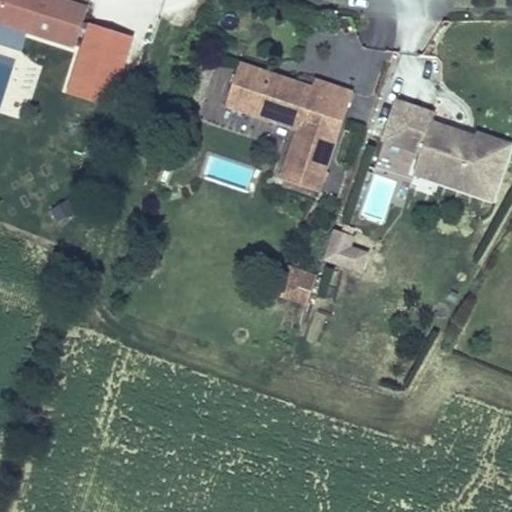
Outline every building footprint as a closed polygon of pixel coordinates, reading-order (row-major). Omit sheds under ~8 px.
[(87,9),(58,0),(0,0),(0,27),(73,50),(87,9)] [(134,41),(88,26),(66,95),(112,110),(134,41)] [(312,90),(284,81),(282,86),(271,82),(272,77),(239,66),(225,109),(297,133),(280,183),(318,196),(351,96),(314,84),(312,90)] [(271,82),(282,86),(284,81),(272,77),(271,82)] [(420,152),(417,161),(442,170),(438,182),(490,200),(508,147),(475,135),(474,138),(472,144),(459,140),(461,134),(431,124),(434,115),(396,102),(383,140),(420,152)] [(472,144),(474,138),(461,134),(459,140),(472,144)] [(412,174),(438,182),(442,170),(417,161),(412,174)] [(354,239),(334,233),(324,262),(362,274),(369,256),(351,249),(354,239)] [(289,269),(283,289),(307,297),(313,277),(289,269)] [(283,289),(280,298),(304,306),(307,297),(283,289)]
